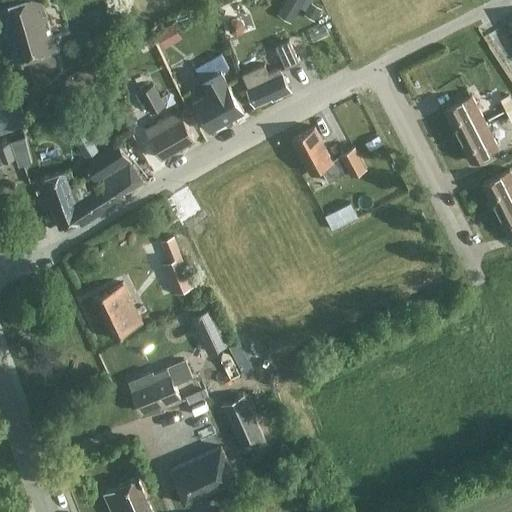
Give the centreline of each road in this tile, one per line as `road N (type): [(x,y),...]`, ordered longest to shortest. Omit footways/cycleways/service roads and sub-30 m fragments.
road 1 (unclassified): [(0,271),(63,245),(372,70)]
road 2 (unclassified): [(372,70),(480,271)]
road 3 (unclassified): [(372,70),(506,0)]
road 4 (tertiary): [(48,511),(0,372)]
